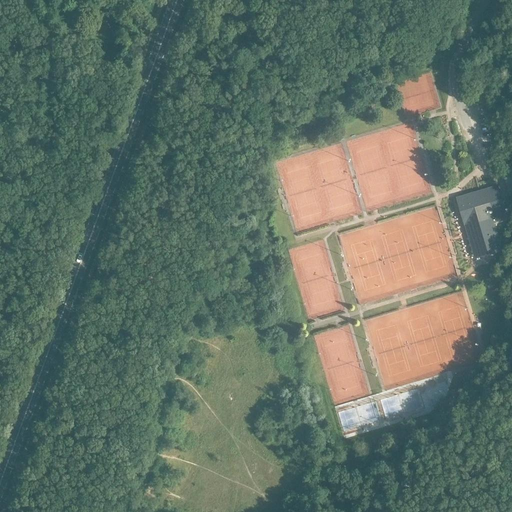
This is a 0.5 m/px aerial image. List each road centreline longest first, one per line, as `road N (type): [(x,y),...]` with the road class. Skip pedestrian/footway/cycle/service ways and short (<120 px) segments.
road 1 (secondary): [(0,493),(180,0)]
road 2 (track): [(23,0),(149,83)]
